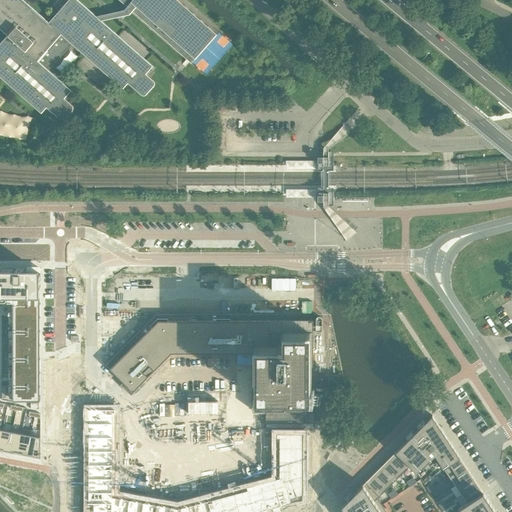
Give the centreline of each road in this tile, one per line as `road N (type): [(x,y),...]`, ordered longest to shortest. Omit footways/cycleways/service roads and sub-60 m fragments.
road 1 (unclassified): [(254,0),(425,145),(511,140)]
road 2 (residential): [(60,234),(65,474)]
road 3 (primary): [(332,0),(511,149)]
road 4 (residential): [(281,261),(137,259),(85,233),(60,234)]
road 5 (unknown): [(232,369),(228,345),(167,345),(88,407)]
road 6 (primary): [(511,102),(389,0)]
road 7 (residential): [(431,255),(281,261)]
road 8 (unknown): [(247,431),(255,455),(239,469),(169,472),(140,459)]
road 9 (residential): [(281,261),(427,267)]
